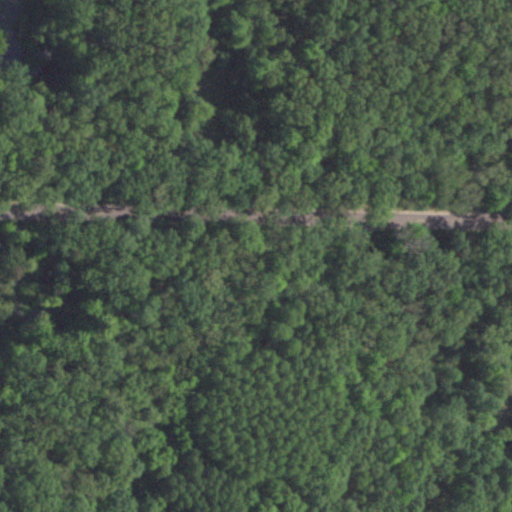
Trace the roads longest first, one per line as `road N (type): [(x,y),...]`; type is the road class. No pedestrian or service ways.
road 1 (residential): [(511,184),(0,175)]
road 2 (track): [(65,511),(84,495),(126,389),(156,340),(355,211),(375,184)]
